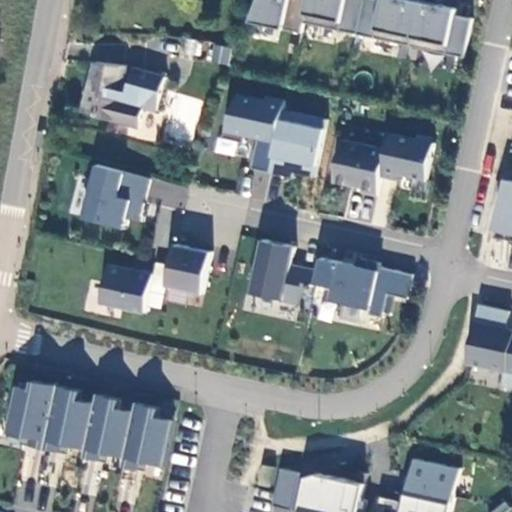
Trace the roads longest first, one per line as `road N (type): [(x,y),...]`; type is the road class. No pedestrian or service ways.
road 1 (residential): [(230,388),(345,409),(393,387),(419,358),(451,263)]
road 2 (tertiary): [(0,277),(52,0)]
road 3 (residential): [(451,263),(506,0)]
road 4 (residential): [(194,208),(451,263)]
road 5 (residential): [(0,333),(230,388)]
road 6 (residential): [(206,511),(230,388)]
